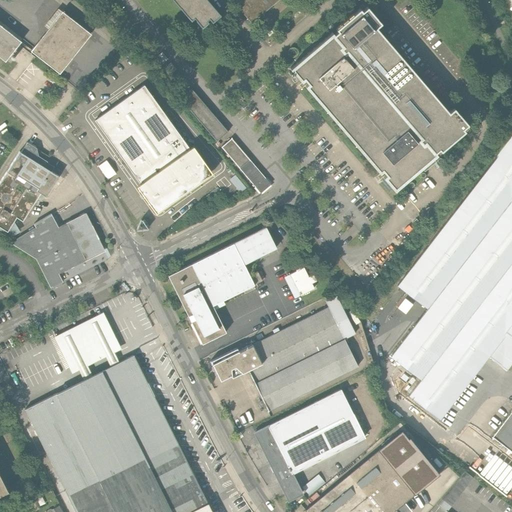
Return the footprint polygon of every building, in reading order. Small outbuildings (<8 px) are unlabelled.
[(170,0),(188,21),(194,17),(202,27),(205,23),(204,21),(207,19),(210,22),(218,15),(205,0),(170,0)] [(238,0),(234,3),(251,23),(277,0),(238,0)] [(331,33),(290,68),(300,81),(303,78),(308,84),(305,86),(379,172),(382,170),(387,176),(384,178),(395,190),(436,155),(434,153),(439,149),(441,151),(464,131),(463,129),(468,124),(454,108),(449,113),(375,27),(381,23),(367,7),(362,11),(359,8),(336,28),(338,31),(333,35),(331,33)] [(60,8),(51,19),(54,22),(63,11),(60,8)] [(33,51),(62,74),(93,35),(64,12),(33,51)] [(0,57),(6,62),(14,52),(21,43),(0,25),(0,57)] [(144,86),(96,121),(121,159),(149,196),(158,210),(208,174),(144,86)] [(191,89),(180,98),(216,141),(227,132),(191,89)] [(431,310),(511,204),(511,138),(398,286),(431,310)] [(221,148),(260,193),(270,185),(231,139),(221,148)] [(23,144),(0,181),(0,233),(4,236),(13,221),(20,225),(37,198),(42,201),(55,179),(39,169),(46,158),(27,146),(23,144)] [(110,181),(119,176),(108,159),(99,164),(110,181)] [(511,204),(431,310),(393,359),(424,383),(511,268),(511,204)] [(58,274),(104,252),(84,216),(57,229),(51,217),(33,225),(34,230),(17,238),(18,241),(11,245),(37,260),(51,288),(62,282),(58,274)] [(167,276),(201,345),(225,333),(211,305),(242,290),(247,301),(258,296),(253,285),(263,280),(258,271),(248,275),(243,265),(276,248),(266,228),(167,276)] [(96,256),(81,263),(84,268),(98,261),(96,256)] [(289,275),(300,297),(314,290),(312,284),(317,282),(313,275),(309,278),(303,268),(289,275)] [(511,268),(424,383),(411,399),(442,422),(491,359),(509,373),(511,369),(511,268)] [(325,298),(310,305),(314,313),(329,306),(325,298)] [(328,308),(213,364),(221,381),(230,377),(233,379),(249,371),(268,410),(359,367),(328,308)] [(103,312),(53,337),(71,374),(79,370),(84,380),(88,378),(92,376),(87,366),(105,357),(110,367),(119,362),(114,353),(121,349),(103,312)] [(84,380),(25,409),(76,511),(210,511),(133,355),(119,362),(110,367),(92,376),(88,378),(84,380)] [(341,391),(253,434),(288,503),(303,496),(293,475),(365,439),(341,391)] [(511,451),(511,414),(494,438),(511,451)] [(396,437),(310,508),(313,511),(412,511),(417,508),(410,500),(433,477),(396,437)] [(436,504),(446,511),(447,511),(473,478),(464,471),(436,504)] [(308,491),(324,479),(320,474),(304,486),(308,491)]
